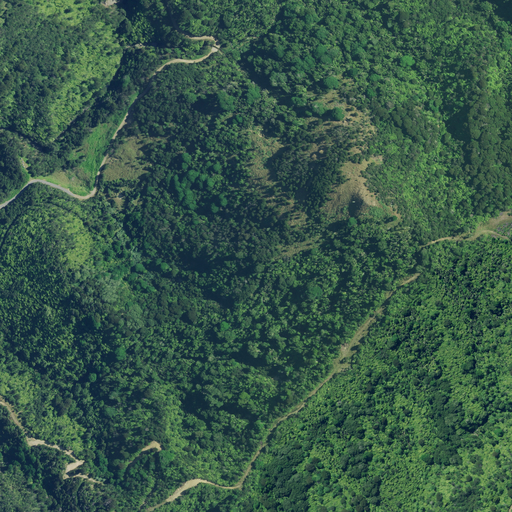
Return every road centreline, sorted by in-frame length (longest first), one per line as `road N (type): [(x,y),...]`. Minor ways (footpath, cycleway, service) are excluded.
road 1 (track): [(167,511),(210,488),(245,494),(278,430),(336,385),(415,286),(429,256),(491,233),(511,242)]
road 2 (unclassified): [(166,0),(183,34),(216,39),(218,48),(156,73),(113,139),(94,195),(37,181),(0,208)]
road 3 (track): [(0,400),(23,426),(70,447),(61,465),(113,474),(156,440),(156,483),(143,511)]
